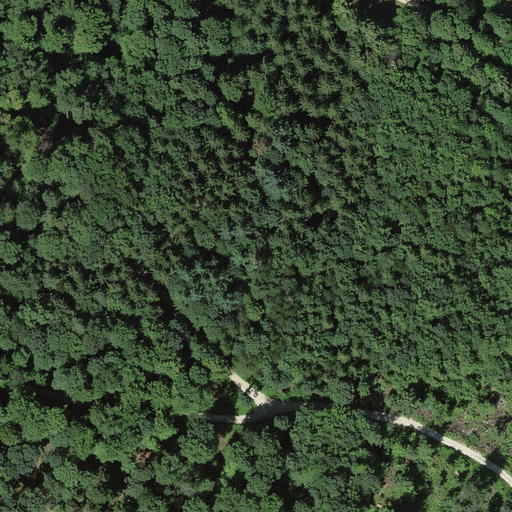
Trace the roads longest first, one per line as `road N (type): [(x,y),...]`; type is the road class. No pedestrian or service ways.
road 1 (track): [(73,0),(205,125),(376,221),(511,254)]
road 2 (track): [(271,409),(134,267),(0,156)]
road 3 (track): [(271,409),(231,418),(128,410),(0,376)]
road 4 (track): [(271,409),(314,405),(403,421),(511,482)]
